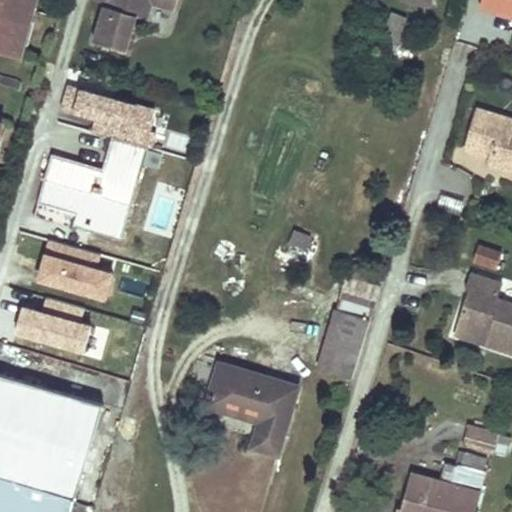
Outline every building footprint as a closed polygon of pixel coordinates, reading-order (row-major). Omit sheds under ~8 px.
[(37,0),(0,0),(0,51),(16,56),(26,21),(31,22),(37,0)] [(116,0),(116,2),(108,0),(106,0),(94,40),(128,50),(138,16),(149,19),(154,3),(176,10),(179,0),(116,0)] [(511,14),(511,0),(483,0),(482,5),(511,14)] [(403,29),(408,18),(393,12),(389,22),(403,29)] [(117,139),(124,141),(127,133),(134,108),(68,87),(62,104),(73,107),(71,113),(95,121),(91,131),(117,139)] [(150,140),(158,115),(134,108),(127,133),(150,140)] [(511,119),(482,111),(470,151),(495,159),(492,166),(511,171),(511,119)] [(195,139),(170,131),(165,148),(191,155),(195,139)] [(148,148),(150,140),(127,133),(124,141),(148,148)] [(91,227),(120,236),(148,148),(124,141),(117,139),(107,171),(55,155),(40,201),(52,204),(53,202),(80,210),(95,215),(91,227)] [(95,215),(80,210),(76,222),(91,227),(95,215)] [(296,229),(290,245),(305,251),(312,236),(296,229)] [(49,240),(44,255),(98,270),(103,255),(49,240)] [(477,243),(470,263),(495,271),(502,251),(477,243)] [(98,270),(44,255),(37,283),(105,301),(112,273),(98,270)] [(354,257),(338,309),(373,320),(389,268),(354,257)] [(511,350),(511,299),(500,296),(504,281),(472,271),(467,287),(470,288),(458,326),(490,336),(487,342),(511,350)] [(46,299),(43,313),(81,322),(85,309),(46,299)] [(84,354),(92,325),(81,322),(43,313),(23,307),(15,336),(84,354)] [(321,367),(356,378),(373,320),(338,309),(321,367)] [(490,336),(458,326),(456,332),(487,342),(490,336)] [(280,453),(298,393),(267,384),(269,376),(222,362),(209,404),(244,414),(246,406),(265,412),(262,420),(255,445),(280,453)] [(77,498),(105,404),(0,372),(0,473),(9,476),(2,501),(38,511),(42,511),(49,490),(77,498)] [(267,384),(298,393),(300,385),(269,376),(267,384)] [(246,406),(244,414),(262,420),(265,412),(246,406)] [(465,444),(508,456),(511,441),(511,437),(471,425),(465,444)] [(476,511),(488,471),(483,470),(487,455),(464,449),(459,465),(454,485),(413,474),(403,511),(405,511),(476,511)] [(0,500),(2,501),(9,476),(0,473),(0,500)] [(0,507),(16,511),(72,511),(77,498),(49,490),(42,511),(38,511),(2,501),(0,506),(0,507)]
